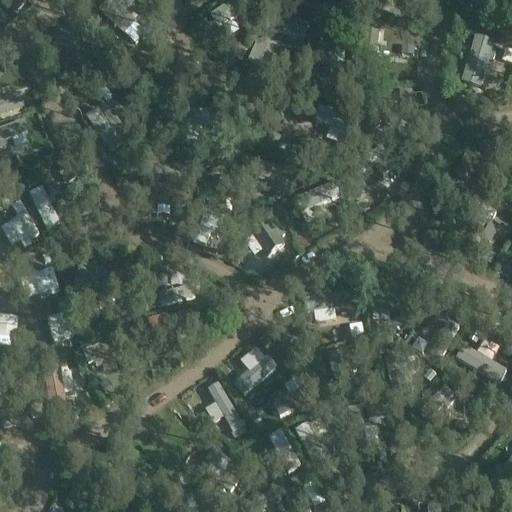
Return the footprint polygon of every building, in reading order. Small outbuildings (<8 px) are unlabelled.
[(111,0),(99,12),(124,37),(136,25),(125,14),(136,4),(132,0),(111,0)] [(263,0),(244,0),(221,28),(234,38),(264,1),(263,0)] [(279,17),(277,30),(301,35),(303,22),(279,17)] [(329,77),(345,76),(341,28),(325,29),(329,77)] [(478,91),(493,46),(474,40),(459,85),(478,91)] [(61,50),(88,78),(97,70),(70,42),(61,50)] [(381,65),(398,66),(399,43),(382,42),(381,65)] [(410,130),(385,96),(373,104),(398,139),(410,130)] [(21,105),(0,113),(0,130),(27,120),(21,105)] [(99,110),(86,119),(112,156),(125,148),(99,110)] [(321,112),(317,126),(353,138),(358,124),(321,112)] [(188,142),(216,143),(216,114),(188,114),(188,142)] [(0,132),(0,145),(30,135),(26,123),(0,132)] [(7,143),(8,159),(32,157),(31,142),(7,143)] [(382,159),(376,150),(346,170),(353,180),(382,159)] [(480,173),(484,166),(467,154),(453,176),(466,185),(476,170),(480,173)] [(222,183),(261,192),(264,181),(225,172),(222,183)] [(145,186),(143,203),(192,210),(194,193),(145,186)] [(460,243),(473,250),(494,215),(481,207),(460,243)] [(248,232),(267,260),(286,248),(279,238),(284,234),(271,216),(248,232)] [(73,293),(111,306),(121,278),(82,265),(73,293)] [(344,307),(342,294),(303,301),(305,314),(344,307)] [(401,300),(363,299),(363,314),(401,316),(401,300)] [(198,332),(195,314),(153,322),(157,340),(198,332)] [(4,316),(0,316),(0,350),(13,347),(4,316)] [(287,367),(263,341),(253,350),(277,376),(287,367)] [(130,355),(125,342),(85,354),(89,368),(130,355)] [(363,345),(320,358),(326,377),(369,364),(363,345)] [(462,353),(453,362),(479,386),(488,377),(462,353)] [(400,400),(394,357),(381,358),(387,401),(400,400)] [(68,409),(61,370),(45,373),(52,412),(68,409)] [(257,378),(265,390),(275,382),(267,371),(257,378)] [(74,399),(85,396),(81,379),(70,382),(74,399)] [(230,426),(241,419),(223,389),(211,396),(230,426)] [(453,397),(444,389),(420,414),(428,423),(453,397)] [(340,413),(345,452),(360,450),(356,411),(340,413)] [(294,413),(279,421),(287,437),(302,428),(294,413)] [(313,447),(303,453),(319,480),(329,473),(313,447)] [(293,495),(307,487),(286,449),(272,457),(293,495)] [(509,496),(511,491),(511,460),(493,482),(509,496)] [(232,496),(239,488),(214,468),(207,476),(232,496)] [(155,490),(129,472),(119,488),(145,505),(155,490)] [(196,511),(192,500),(179,505),(181,511),(196,511)]
